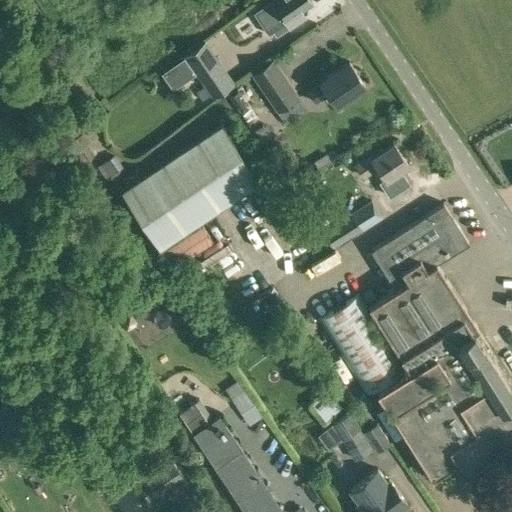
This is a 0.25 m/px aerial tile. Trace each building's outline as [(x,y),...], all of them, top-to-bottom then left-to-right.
[(288,26),(289,27),(305,16),(300,10),(312,2),(310,0),(271,0),(254,12),(268,33),(273,30),(276,35),(288,26)] [(234,80),(208,43),(161,73),(172,89),(196,74),(211,96),(234,80)] [(272,58),(252,71),(276,108),(296,95),(272,58)] [(337,104),(365,85),(349,62),(321,81),(322,82),(308,92),(316,102),(329,93),(337,104)] [(119,189),(158,247),(259,181),(221,122),(119,189)] [(386,178),(408,163),(394,142),(383,149),(382,147),(356,164),(363,175),(378,165),(386,178)] [(97,165),(105,177),(122,166),(114,154),(97,165)] [(466,470),(511,441),(511,391),(473,331),(478,328),(437,262),(468,242),(444,203),(371,250),(395,289),(370,305),(410,369),(379,389),(433,475),(459,459),(466,470)] [(333,247),(361,230),(352,213),(324,231),(333,247)] [(199,243),(218,234),(214,225),(195,233),(199,243)] [(317,319),(364,395),(405,369),(358,294),(317,319)] [(336,380),(317,392),(330,411),(349,399),(336,380)] [(253,406),(236,381),(225,389),(241,413),(253,406)] [(179,412),(245,511),(284,511),(219,414),(209,421),(195,402),(179,412)] [(332,423),(342,439),(355,460),(372,449),(350,412),(332,423)] [(256,417),(246,421),(256,443),(266,439),(256,417)] [(377,451),(390,443),(378,423),(364,432),(377,451)] [(148,498),(182,475),(171,459),(161,466),(155,457),(131,473),(148,498)] [(357,504),(363,511),(396,511),(407,504),(389,479),(386,481),(378,469),(350,490),(359,502),(357,504)]
